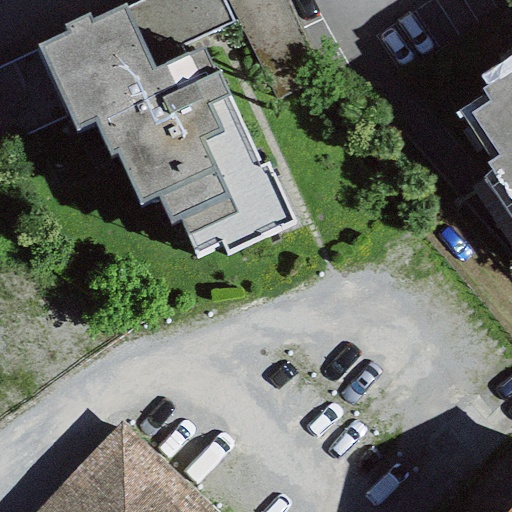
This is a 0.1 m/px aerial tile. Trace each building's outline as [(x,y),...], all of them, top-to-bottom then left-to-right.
[(70,17),(40,31),(76,111),(92,104),(108,141),(112,139),(135,191),(154,183),(165,209),(175,205),(192,244),(220,232),(223,238),(294,207),(268,151),(261,154),(218,56),(214,57),(203,31),(152,54),(128,0),(96,0),(91,3),(89,0),(83,0),(66,8),(70,17)] [(237,0),(263,45),(315,16),(306,0),(237,0)] [(511,57),(482,77),(490,90),(471,102),(499,144),(487,152),(511,190),(511,57)] [(215,511),(120,422),(33,511),(215,511)] [(511,511),(511,493),(494,511),(511,511)]
